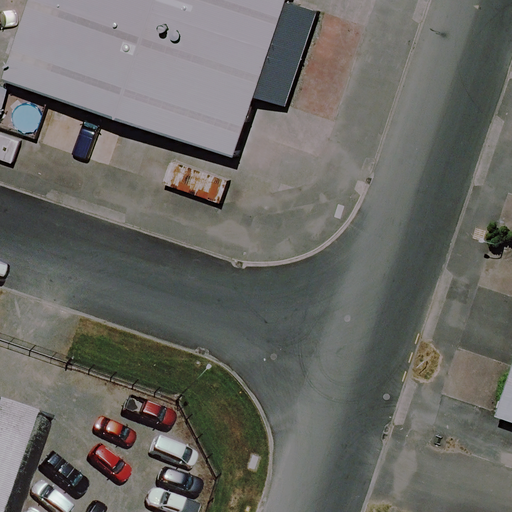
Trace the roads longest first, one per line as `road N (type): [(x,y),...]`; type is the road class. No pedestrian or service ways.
road 1 (unclassified): [(361,352),(0,231)]
road 2 (unclassified): [(484,0),(361,352)]
road 3 (unclassified): [(361,352),(309,511)]
